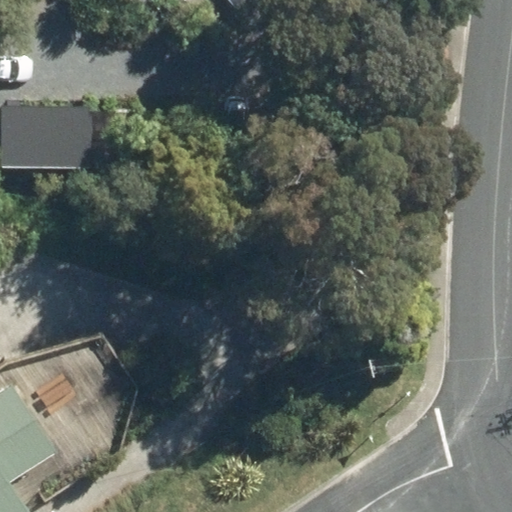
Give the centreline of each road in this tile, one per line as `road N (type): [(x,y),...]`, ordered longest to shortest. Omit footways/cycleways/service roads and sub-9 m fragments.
road 1 (residential): [(502,430),(488,328),(511,51)]
road 2 (residential): [(370,511),(502,430)]
